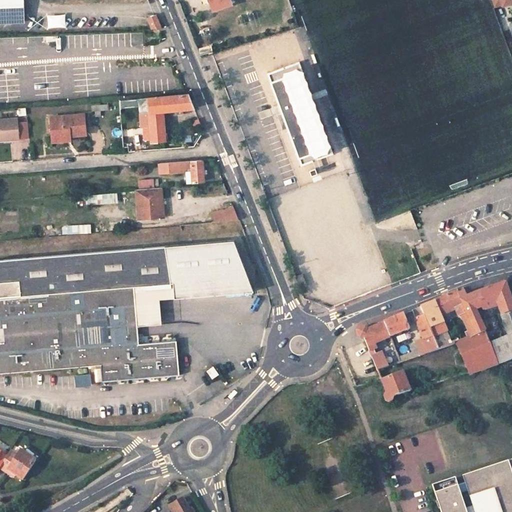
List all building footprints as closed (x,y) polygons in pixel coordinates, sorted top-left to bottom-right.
[(0,0),(0,22),(24,21),(22,0),(0,0)] [(229,4),(228,0),(208,0),(212,10),(229,4)] [(161,27),(156,15),(148,18),(152,28),(161,27)] [(298,61),(266,73),(300,165),(332,153),(298,61)] [(188,93),(147,97),(150,142),(166,141),(164,111),(194,109),(188,93)] [(85,134),(84,114),(51,117),(52,137),(71,135),(85,134)] [(17,118),(0,119),(0,140),(19,139),(17,118)] [(171,172),(191,171),(192,181),(204,181),(202,160),(170,163),(170,164),(171,172)] [(139,188),(155,187),(155,178),(139,180),(139,188)] [(136,189),(138,219),(164,216),(161,187),(136,189)] [(116,193),(85,195),(86,205),(116,203),(116,193)] [(238,219),(232,206),(213,213),(215,222),(238,219)] [(164,248),(169,284),(172,284),(174,298),(251,291),(232,242),(164,248)] [(169,284),(164,248),(0,261),(0,372),(100,364),(102,380),(179,374),(176,340),(138,343),(137,325),(134,287),(169,284)] [(306,286),(301,274),(295,277),(299,288),(306,286)] [(511,300),(506,282),(479,292),(482,308),(483,310),(490,311),(498,308),(508,335),(489,343),(496,364),(511,358),(511,300)] [(159,300),(174,298),(172,284),(169,284),(134,287),(137,325),(161,323),(159,300)] [(462,288),(443,297),(450,312),(455,309),(458,316),(459,316),(461,316),(470,336),(485,329),(476,311),(482,308),(479,292),(466,296),(462,288)] [(443,297),(434,301),(440,316),(450,312),(443,297)] [(420,307),(430,327),(438,349),(447,346),(452,344),(440,316),(434,301),(420,307)] [(423,340),(427,352),(438,349),(430,327),(420,307),(414,310),(416,316),(414,316),(421,333),(423,340)] [(390,336),(409,328),(403,314),(383,322),(390,336)] [(364,338),(369,351),(376,348),(374,343),(390,336),(383,322),(367,329),(366,328),(364,327),(363,327),(361,327),(360,327),(359,328),(358,329),(357,331),(357,332),(357,334),(358,336),(360,337),(361,338),(364,338)] [(455,342),(469,373),(496,364),(489,343),(485,329),(470,336),(455,342)] [(423,340),(415,342),(420,355),(427,352),(423,340)] [(408,344),(413,357),(420,355),(415,342),(408,344)] [(387,366),(382,352),(371,356),(377,370),(387,366)] [(207,370),(212,377),(218,373),(213,366),(207,370)] [(410,390),(403,371),(381,380),(386,394),(385,395),(384,397),(384,399),(385,401),(387,402),(389,402),(391,402),(392,400),(393,398),(393,396),(410,390)] [(0,465),(0,469),(5,473),(7,471),(21,480),(36,460),(20,450),(17,454),(10,450),(5,458),(0,465)] [(511,511),(511,458),(465,475),(477,511),(511,511)] [(469,511),(457,477),(434,485),(443,511),(469,511)] [(191,511),(182,497),(168,505),(172,511),(191,511)]
